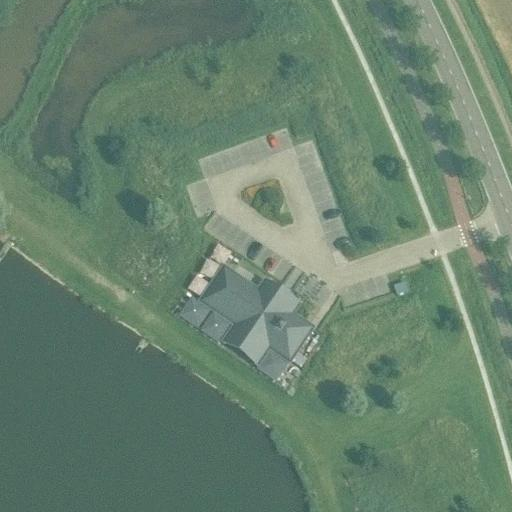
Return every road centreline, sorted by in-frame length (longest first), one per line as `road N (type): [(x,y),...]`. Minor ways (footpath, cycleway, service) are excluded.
road 1 (unclassified): [(511,228),(416,0)]
road 2 (unknown): [(445,0),(511,149)]
